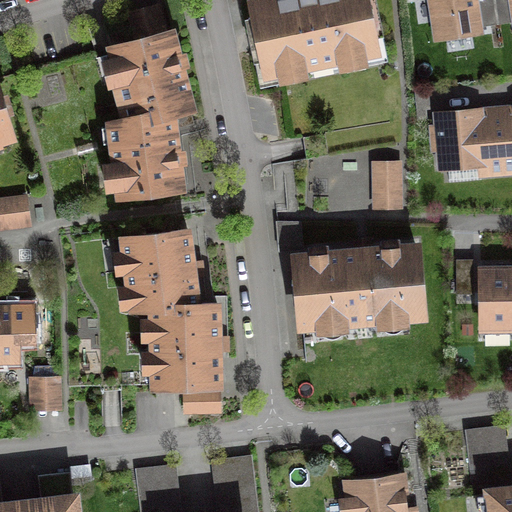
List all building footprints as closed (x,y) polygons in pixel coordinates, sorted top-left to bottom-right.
[(363,0),(267,0),(241,5),(258,86),(377,62),(363,0)] [(434,0),(441,36),(480,29),(474,0),(434,0)] [(190,115),(170,35),(102,53),(122,121),(102,124),(111,206),(178,197),(171,120),(190,115)] [(0,140),(20,134),(0,74),(0,140)] [(416,89),(419,118),(430,117),(427,88),(416,89)] [(435,167),(480,163),(480,172),(511,169),(511,110),(470,114),(431,117),(435,167)] [(399,208),(400,162),(374,162),(374,208),(399,208)] [(0,226),(31,224),(28,201),(0,204),(0,226)] [(130,305),(153,304),(154,384),(217,384),(217,345),(217,305),(198,302),(192,265),(187,231),(125,236),(130,305)] [(421,313),(415,247),(360,252),(299,257),(304,323),(421,313)] [(471,258),(456,258),(456,291),(471,291),(471,258)] [(511,270),(479,272),(480,300),(481,329),(511,327),(511,270)] [(15,308),(0,308),(0,360),(17,360),(15,308)] [(59,381),(29,381),(29,416),(59,415),(59,381)] [(218,418),(217,393),(184,394),(185,420),(218,418)] [(483,490),(511,487),(504,429),(467,433),(475,496),(483,495),(483,490)] [(256,511),(251,459),(211,464),(215,511),(256,511)] [(180,511),(175,468),(136,472),(140,511),(180,511)] [(406,511),(402,475),(349,482),(352,511),(406,511)] [(511,511),(511,486),(511,487),(483,490),(483,495),(485,511),(511,511)] [(74,511),(72,490),(0,499),(0,511),(74,511)]
